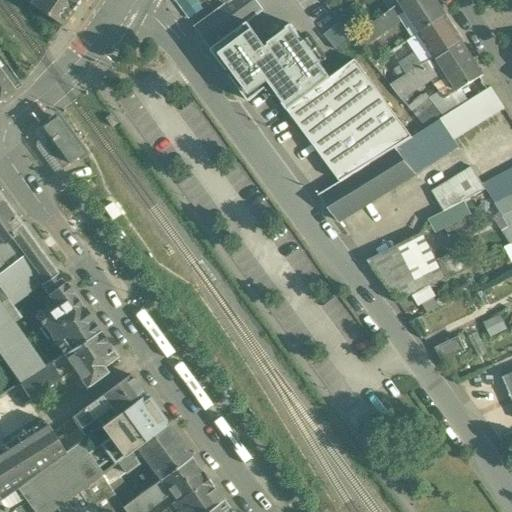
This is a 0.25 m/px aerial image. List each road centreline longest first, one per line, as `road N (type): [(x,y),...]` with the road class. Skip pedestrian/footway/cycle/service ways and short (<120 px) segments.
road 1 (residential): [(134,0),(170,34),(511,501)]
road 2 (residential): [(0,141),(266,511)]
road 3 (tertiary): [(120,0),(80,57),(0,127)]
